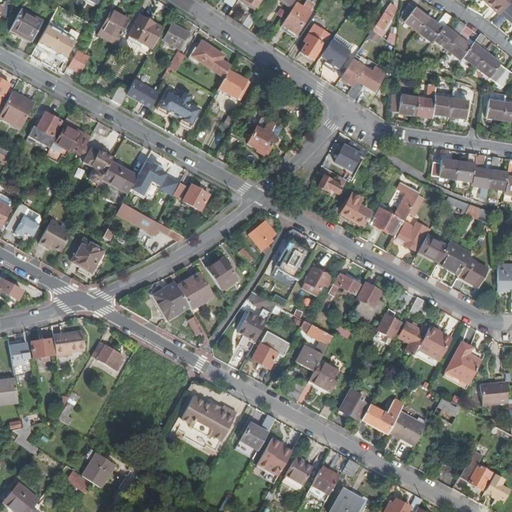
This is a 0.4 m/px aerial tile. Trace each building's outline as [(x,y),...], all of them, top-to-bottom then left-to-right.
[(0,0),(0,17),(7,21),(15,7),(1,0),(0,0)] [(225,0),(223,2),(232,9),(237,0),(225,0)] [(240,0),(255,9),(260,0),(240,0)] [(483,0),(492,8),(491,9),(496,13),(497,12),(508,0),(483,0)] [(511,0),(508,0),(497,12),(511,25),(511,0)] [(295,4),(281,26),(295,35),(310,13),(308,12),(313,5),(307,1),(302,8),(295,4)] [(368,23),(374,27),(388,5),(382,1),(368,23)] [(395,10),(388,5),(374,27),(371,31),(382,38),(385,33),(382,31),(395,10)] [(404,23),(417,33),(427,19),(414,9),(414,10),(408,5),(401,14),(407,19),(404,23)] [(20,12),(10,30),(32,42),(42,24),(20,12)] [(107,35),(116,40),(126,21),(110,12),(99,32),(107,37),(107,35)] [(242,26),(248,30),(255,18),(250,14),(242,26)] [(427,19),(417,33),(430,44),(432,41),(443,27),(451,17),(444,14),(435,25),(427,19)] [(129,37),(137,42),(139,39),(153,48),(162,31),(140,17),(129,37)] [(432,41),(446,52),(466,27),(460,22),(451,33),(443,27),(432,41)] [(163,41),(179,50),(187,34),(172,25),(163,41)] [(459,62),(461,59),(470,47),(463,41),(472,29),(467,25),(466,27),(446,52),(459,62)] [(313,27),(303,43),(305,44),(299,53),(312,61),(323,46),(316,41),(322,33),(313,27)] [(31,45),(32,42),(10,30),(8,33),(31,45)] [(53,30),(44,47),(65,59),(75,41),(53,30)] [(470,47),(461,59),(475,70),(487,55),(478,48),(486,39),(480,35),(470,47)] [(139,39),(137,42),(151,51),(153,48),(139,39)] [(349,53),(332,40),(320,57),(326,61),(325,63),(331,68),(333,66),(338,70),(349,53)] [(190,59),(223,80),(228,72),(230,68),(219,62),(222,57),(200,43),(190,59)] [(82,75),(90,56),(75,51),(67,69),(82,75)] [(357,53),(340,80),(351,87),(368,61),(357,53)] [(172,72),(175,74),(184,57),(178,54),(169,70),(172,72)] [(487,55),(475,70),(494,84),(505,71),(498,66),(500,65),(487,55)] [(375,65),(368,61),(351,87),(346,95),(354,100),(363,86),(373,93),(386,74),(374,66),(375,65)] [(166,82),(172,72),(169,70),(162,81),(166,82)] [(505,71),(494,84),(501,89),(511,76),(505,71)] [(246,82),(228,72),(223,80),(218,90),(239,101),(245,90),(242,89),(246,82)] [(154,93),(134,82),(127,95),(151,109),(161,91),(156,88),(154,93)] [(167,116),(170,113),(183,120),(181,124),(190,129),(203,104),(192,98),(196,91),(187,86),(183,93),(172,86),(158,112),(167,116)] [(431,115),(434,97),(435,88),(428,87),(426,100),(416,99),(413,116),(430,119),(431,115)] [(451,100),(467,103),(469,91),(453,89),(451,100)] [(12,92),(0,113),(0,115),(20,127),(33,104),(12,92)] [(413,116),(416,99),(399,96),(399,97),(392,96),(390,113),(413,116)] [(431,115),(448,118),(451,100),(434,97),(431,115)] [(451,100),(448,118),(464,120),(467,103),(451,100)] [(485,120),(501,122),(504,104),(488,101),(485,120)] [(511,105),(504,104),(501,122),(511,123),(511,105)] [(30,136),(51,148),(56,140),(53,138),(62,123),(46,114),(37,129),(35,128),(30,135),(30,136)] [(237,117),(231,114),(228,120),(233,123),(237,117)] [(247,145),(265,155),(274,139),(268,135),(274,124),(261,117),(247,145)] [(85,147),(88,142),(82,139),(85,135),(79,132),(77,136),(65,129),(58,142),(57,141),(47,158),(57,163),(61,156),(63,157),(67,150),(70,152),(71,150),(80,155),(85,147)] [(0,144),(0,153),(10,159),(14,152),(0,144)] [(342,146),(333,164),(350,172),(359,155),(342,146)] [(98,186),(101,180),(111,163),(114,158),(100,151),(98,154),(91,150),(83,164),(91,169),(91,167),(96,170),(90,181),(98,186)] [(455,180),(471,183),(475,155),(468,154),(466,164),(457,163),(455,180)] [(487,189),(490,171),(480,170),(482,156),(475,155),(471,183),(470,187),(487,189)] [(490,171),(487,189),(504,192),(506,177),(506,174),(497,172),(499,159),(492,158),(490,171)] [(438,178),(455,180),(457,163),(433,159),(431,176),(438,177),(438,178)] [(137,178),(130,190),(142,196),(151,181),(154,182),(161,170),(146,162),(137,178)] [(137,178),(111,163),(101,180),(128,195),(130,190),(137,178)] [(321,168),(318,175),(322,177),(317,187),(328,193),(329,192),(337,195),(344,181),(337,177),(334,183),(330,181),(334,175),(333,174),(321,168)] [(350,184),(352,179),(335,170),(333,174),(334,175),(337,177),(344,181),(350,184)] [(503,196),(511,197),(511,178),(506,177),(504,192),(503,196)] [(186,186),(181,183),(174,195),(180,199),(186,186)] [(416,198),(418,194),(399,184),(396,190),(405,195),(393,217),(379,209),(374,218),(377,219),(373,226),(390,235),(399,220),(403,222),(407,214),(416,198)] [(192,186),(183,202),(201,211),(209,195),(192,186)] [(351,196),(341,214),(361,226),(368,215),(362,212),(363,210),(358,207),(361,201),(351,196)] [(445,202),(445,203),(466,211),(469,205),(448,197),(445,202)] [(422,201),(416,198),(407,214),(413,218),(422,201)] [(0,227),(5,219),(10,209),(0,203),(0,227)] [(157,223),(123,204),(116,216),(155,237),(158,231),(178,242),(184,238),(157,223)] [(27,209),(20,205),(7,229),(14,233),(13,234),(22,238),(24,234),(32,238),(39,226),(38,225),(40,220),(39,216),(27,209)] [(488,213),(469,205),(466,211),(463,215),(486,224),(488,220),(488,213)] [(5,219),(10,221),(16,212),(10,209),(5,219)] [(39,244),(61,254),(71,231),(49,221),(39,244)] [(252,236),(264,250),(273,241),(271,238),(275,234),(266,223),(252,236)] [(421,237),(425,239),(426,238),(429,231),(416,224),(414,229),(405,224),(396,238),(405,243),(403,246),(413,251),(421,237)] [(102,240),(111,242),(113,232),(105,230),(102,240)] [(425,239),(418,253),(437,264),(437,263),(446,248),(426,238),(425,239)] [(71,263),(91,275),(104,253),(84,241),(71,263)] [(437,263),(458,274),(467,259),(469,254),(448,243),(446,248),(437,263)] [(284,246),(277,259),(294,269),(301,256),(284,246)] [(244,250),(238,254),(246,265),(252,260),(244,250)] [(208,270),(221,291),(238,280),(225,259),(208,270)] [(467,259),(458,274),(456,277),(477,289),(487,270),(467,259)] [(511,298),(511,266),(496,266),(496,289),(510,289),(510,299),(511,298)] [(304,284),(301,289),(316,297),(322,286),(326,288),(331,279),(311,269),(303,283),(304,284)] [(201,274),(178,287),(189,305),(192,310),(214,297),(201,274)] [(338,274),(327,294),(333,297),(338,288),(353,296),(359,285),(338,274)] [(4,279),(0,285),(0,290),(9,296),(8,299),(16,304),(23,292),(7,283),(8,281),(4,279)] [(189,305),(178,287),(175,281),(153,293),(166,317),(189,305)] [(365,284),(356,300),(359,302),(353,312),(369,321),(375,311),(378,313),(382,305),(376,302),(381,293),(365,284)] [(250,350),(271,312),(274,305),(269,302),(259,297),(255,303),(263,307),(258,317),(248,312),(238,331),(244,335),(239,345),(250,350)] [(272,297),(269,302),(274,305),(276,306),(279,301),(272,297)] [(415,315),(422,302),(416,298),(408,311),(415,315)] [(274,305),(271,312),(278,315),(281,309),(276,306),(274,305)] [(296,310),(292,315),(299,319),(302,313),(296,310)] [(387,310),(372,337),(387,346),(400,324),(392,319),(395,314),(387,310)] [(196,334),(203,330),(194,315),(188,319),(196,334)] [(294,362),(312,372),(318,362),(332,337),(310,325),(303,321),(299,329),(307,333),(306,335),(319,342),(314,352),(303,346),(294,362)] [(413,355),(427,330),(421,327),(418,332),(405,324),(397,338),(409,345),(405,351),(413,355)] [(349,333),(337,326),(334,332),(346,338),(349,333)] [(437,332),(428,327),(427,330),(413,355),(433,366),(447,341),(436,334),(437,332)] [(82,331),(53,335),(56,357),(64,356),(64,352),(72,351),(85,350),(82,331)] [(284,357),(291,344),(268,332),(252,360),(269,369),(278,354),(284,357)] [(49,355),(54,355),(52,338),(31,341),(33,357),(41,356),(41,361),(50,360),(49,355)] [(8,343),(12,366),(28,363),(25,343),(16,345),(15,342),(8,343)] [(100,343),(94,354),(98,357),(97,359),(116,371),(122,361),(118,358),(120,355),(100,343)] [(445,372),(468,385),(479,363),(466,355),(468,351),(459,346),(445,372)] [(312,372),(308,380),(329,391),(340,373),(318,362),(312,372)] [(483,406),(507,404),(505,387),(505,384),(503,384),(503,378),(496,378),(497,385),(481,386),(483,406)] [(5,382),(0,383),(0,404),(18,402),(14,379),(5,380),(5,382)] [(296,402),(304,387),(295,382),(286,397),(296,402)] [(349,391),(338,411),(357,421),(369,401),(349,391)] [(222,406),(221,409),(219,412),(210,406),(192,397),(179,420),(181,421),(176,431),(183,435),(182,438),(203,449),(205,446),(215,451),(236,413),(222,406)] [(456,406),(442,398),(432,416),(450,426),(460,408),(456,406)] [(386,435),(387,433),(398,414),(403,404),(394,399),(385,415),(368,405),(353,434),(361,439),(369,426),(386,435)] [(58,418),(69,425),(73,418),(69,415),(74,406),(67,402),(58,418)] [(211,403),(210,406),(219,412),(221,409),(211,403)] [(326,403),(319,415),(327,419),(334,407),(326,403)] [(398,414),(387,433),(400,440),(400,438),(414,445),(424,427),(398,414)] [(239,442),(256,452),(274,420),(267,415),(259,429),(249,424),(239,442)] [(33,456),(37,451),(19,435),(14,441),(33,456)] [(269,456),(284,464),(291,451),(286,449),(288,447),(277,441),(275,444),(270,441),(260,458),(266,461),(269,456)] [(96,454),(82,477),(94,485),(99,488),(114,465),(96,454)] [(470,456),(458,478),(480,491),(490,474),(476,466),(479,461),(470,456)] [(293,459),(284,475),(302,485),(311,469),(293,459)] [(357,465),(348,460),(341,472),(350,478),(357,465)] [(311,484),(328,494),(338,476),(320,467),(311,484)] [(66,481),(84,495),(91,486),(73,473),(66,481)] [(204,496),(218,503),(225,487),(211,481),(204,496)] [(29,511),(32,510),(39,500),(20,483),(3,503),(14,511),(29,511)] [(343,488),(328,511),(356,511),(363,500),(343,488)] [(218,509),(222,511),(234,492),(230,490),(218,509)] [(406,511),(408,510),(412,511),(414,511),(416,510),(421,501),(414,497),(409,507),(393,499),(392,502),(389,500),(381,511),(406,511)]
